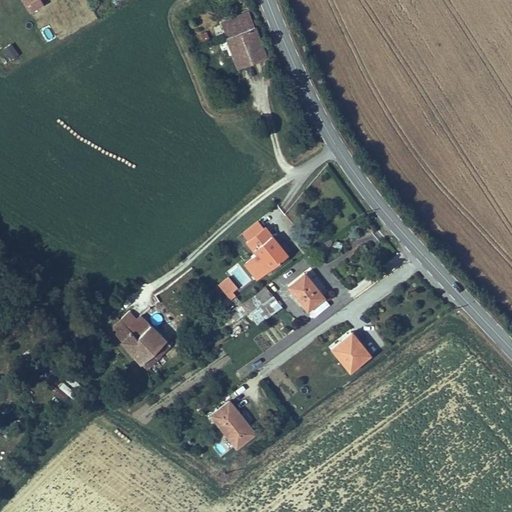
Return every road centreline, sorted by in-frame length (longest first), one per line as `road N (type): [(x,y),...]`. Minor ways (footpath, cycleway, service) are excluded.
road 1 (primary): [(269,0),(335,146),(429,262)]
road 2 (residential): [(429,262),(276,364)]
road 3 (primary): [(429,262),(511,349)]
